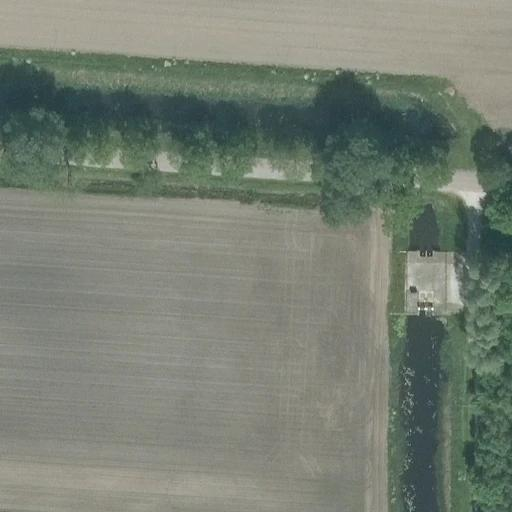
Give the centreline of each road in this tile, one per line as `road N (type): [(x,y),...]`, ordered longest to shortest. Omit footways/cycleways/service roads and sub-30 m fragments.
road 1 (tertiary): [(511,183),(0,150)]
road 2 (track): [(383,175),(383,511)]
